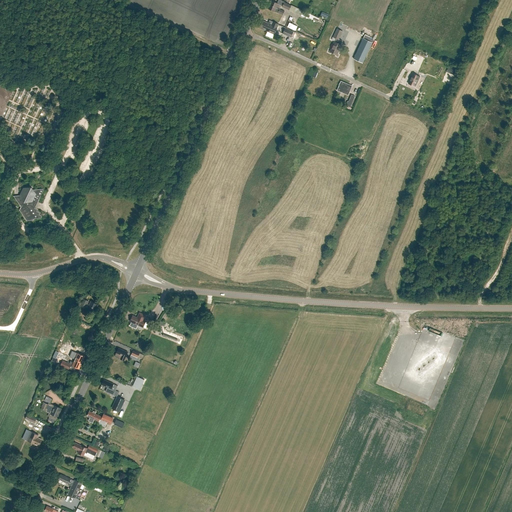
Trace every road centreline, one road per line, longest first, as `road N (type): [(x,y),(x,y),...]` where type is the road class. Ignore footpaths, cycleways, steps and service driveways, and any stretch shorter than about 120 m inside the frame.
road 1 (unclassified): [(511,308),(183,290),(136,271)]
road 2 (secondary): [(136,271),(259,0)]
road 3 (secondary): [(28,511),(136,271)]
road 4 (unclassified): [(136,271),(89,256),(38,273),(0,273)]
